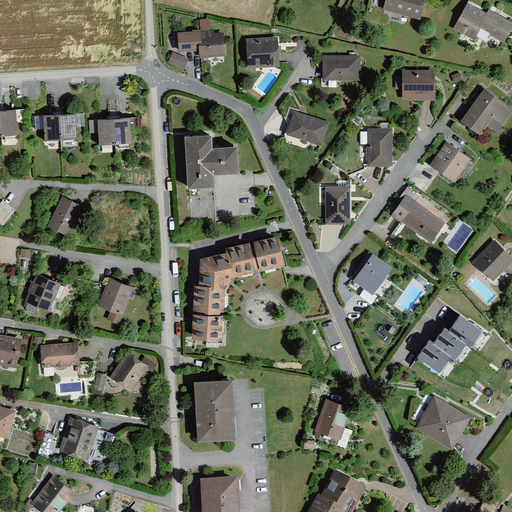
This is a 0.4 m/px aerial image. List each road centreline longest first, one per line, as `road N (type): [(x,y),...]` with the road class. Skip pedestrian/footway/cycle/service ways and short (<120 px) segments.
road 1 (residential): [(322,282),(254,121),(218,94),(152,71)]
road 2 (residential): [(426,511),(322,282)]
road 3 (residential): [(0,325),(168,353)]
road 4 (residential): [(422,147),(322,282)]
road 5 (residential): [(0,241),(163,267)]
road 6 (residential): [(178,511),(168,353)]
road 7 (residential): [(152,71),(0,79)]
road 8 (unknown): [(173,427),(40,405)]
road 9 (residential): [(511,403),(446,511)]
road 10 (residential): [(159,193),(152,71)]
